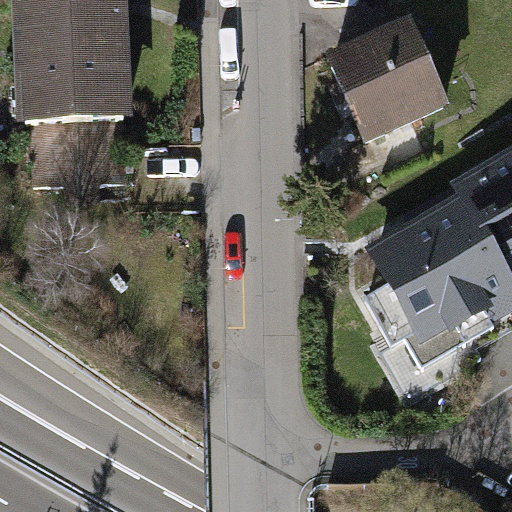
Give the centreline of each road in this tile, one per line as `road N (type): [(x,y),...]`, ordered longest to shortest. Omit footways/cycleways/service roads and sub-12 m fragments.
road 1 (residential): [(267,454),(250,0)]
road 2 (residential): [(267,454),(379,461),(474,442),(511,419)]
road 3 (trunk): [(171,511),(38,438)]
